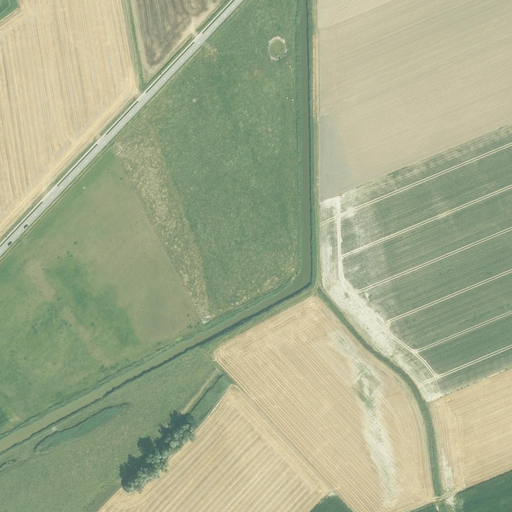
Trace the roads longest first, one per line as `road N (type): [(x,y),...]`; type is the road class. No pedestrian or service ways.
road 1 (tertiary): [(239,0),(0,252)]
road 2 (track): [(315,287),(314,0)]
